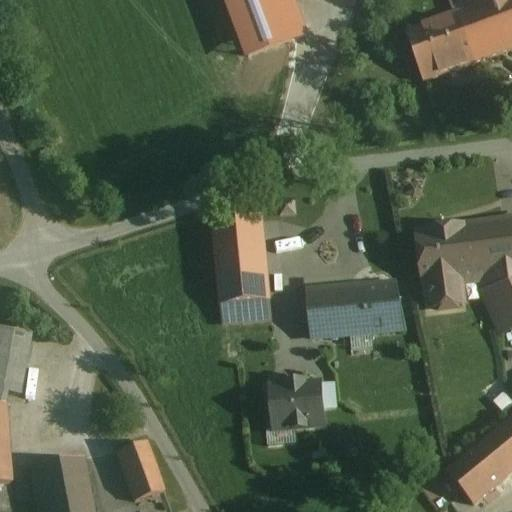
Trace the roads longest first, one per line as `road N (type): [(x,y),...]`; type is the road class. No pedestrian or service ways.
road 1 (unclassified): [(489,149),(293,174),(35,257)]
road 2 (unclassified): [(35,257),(33,276),(125,384),(201,511)]
road 3 (unclassified): [(0,129),(30,203),(35,257)]
